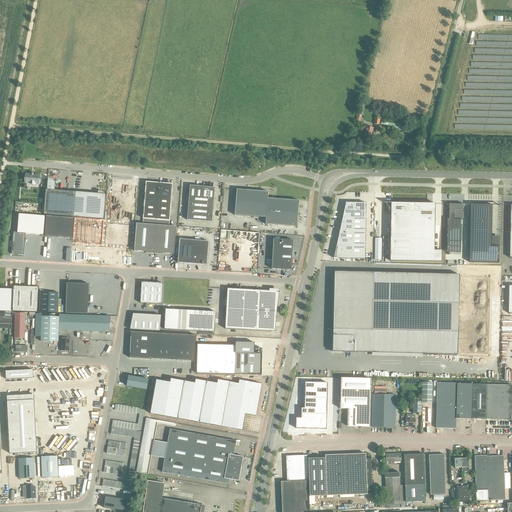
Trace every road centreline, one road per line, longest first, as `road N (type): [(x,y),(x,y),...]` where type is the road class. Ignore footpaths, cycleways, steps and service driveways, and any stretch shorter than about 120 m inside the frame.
road 1 (track): [(10,126),(333,152)]
road 2 (unclassified): [(328,183),(293,170),(242,181),(23,163)]
road 3 (unclassified): [(511,443),(270,442)]
road 4 (unknown): [(210,486),(158,470),(161,433),(171,421),(229,433),(244,440),(242,495)]
road 5 (unclassified): [(0,510),(86,502),(115,362)]
road 6 (unclassified): [(511,176),(347,173),(328,183)]
road 7 (unclassified): [(131,272),(307,282)]
road 8 (track): [(35,0),(3,163)]
road 9 (unclassified): [(307,282),(270,442)]
road 10 (unclassified): [(421,155),(461,0)]
road 11 (unclassified): [(0,265),(131,272)]
road 12 (unknown): [(185,176),(184,223),(215,223),(220,179)]
